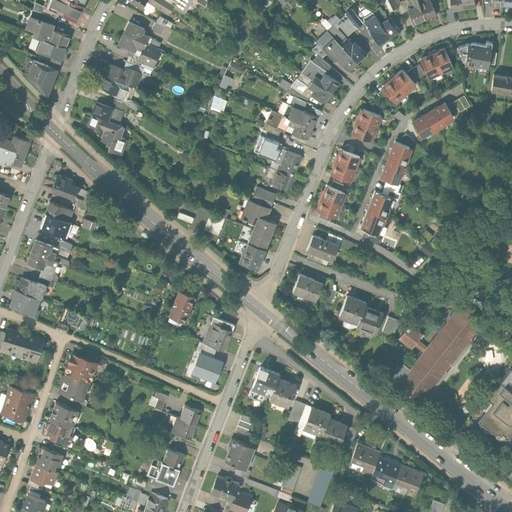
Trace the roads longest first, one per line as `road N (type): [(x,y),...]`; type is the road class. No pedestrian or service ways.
road 1 (secondary): [(509,511),(260,311)]
road 2 (residential): [(511,25),(445,31),(377,70),(332,133),(299,216)]
road 3 (secondary): [(260,311),(53,132)]
road 4 (residential): [(224,404),(62,334)]
road 5 (residential): [(448,299),(401,262),(299,216)]
road 6 (residential): [(53,132),(0,273)]
road 7 (residential): [(108,0),(53,132)]
road 8 (residential): [(252,331),(361,416)]
